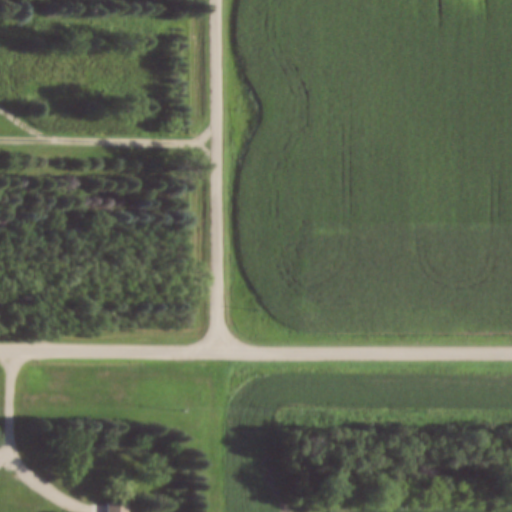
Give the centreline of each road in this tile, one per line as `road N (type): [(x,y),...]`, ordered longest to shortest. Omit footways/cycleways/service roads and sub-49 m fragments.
road 1 (residential): [(0,354),(511,357)]
road 2 (residential): [(219,356),(215,0)]
